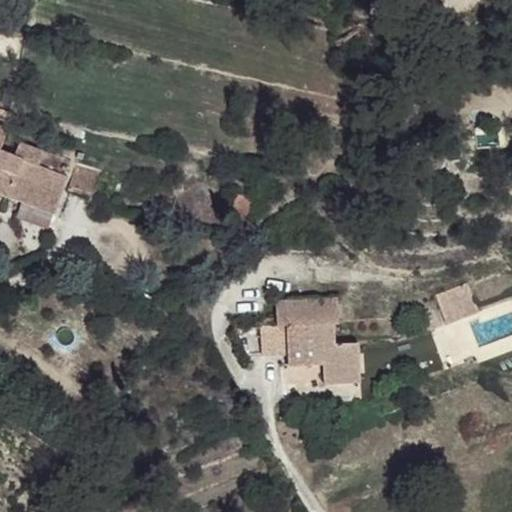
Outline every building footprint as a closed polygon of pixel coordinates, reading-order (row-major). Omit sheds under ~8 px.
[(44,128),(28,124),(25,139),(42,142),(44,128)] [(0,152),(3,154),(10,130),(0,126),(0,152)] [(3,154),(0,152),(0,195),(55,216),(68,179),(41,167),(46,152),(22,144),(15,159),(3,154)] [(79,166),(72,191),(95,199),(97,195),(102,178),(104,174),(84,167),(79,166)] [(124,186),(102,178),(97,195),(119,202),(124,186)] [(250,200),(236,198),(232,225),(239,226),(240,220),(246,220),(250,200)] [(346,302),(284,304),(286,327),(286,328),(295,327),(295,357),(295,368),(334,368),(334,383),(334,385),(367,386),(366,348),(343,348),(342,327),(348,327),(346,302)] [(499,311),(469,314),(473,343),(503,339),(499,311)] [(269,328),(270,357),(295,357),(295,327),(286,328),(286,327),(269,328)] [(270,357),(269,328),(241,329),(251,357),(270,357)] [(334,368),(295,368),(295,383),(334,383),(334,368)]
